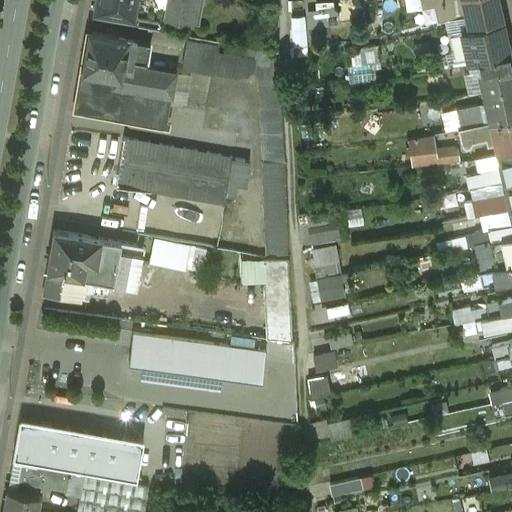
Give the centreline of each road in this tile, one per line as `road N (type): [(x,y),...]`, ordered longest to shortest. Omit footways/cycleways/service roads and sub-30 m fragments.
road 1 (secondary): [(0,314),(56,0)]
road 2 (unknown): [(10,406),(158,430)]
